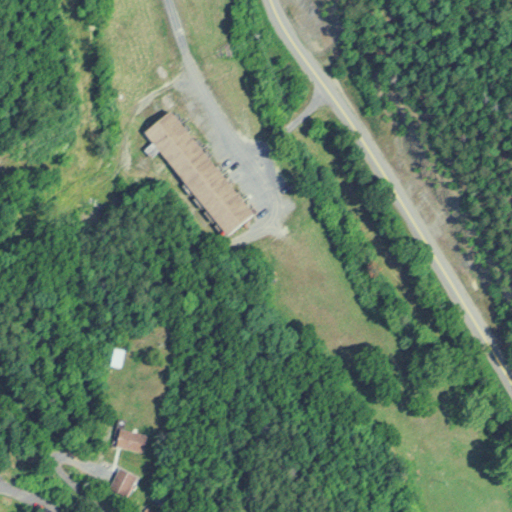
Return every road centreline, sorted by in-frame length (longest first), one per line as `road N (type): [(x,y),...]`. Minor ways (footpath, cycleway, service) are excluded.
road 1 (tertiary): [(511,375),(272,0)]
road 2 (residential): [(116,511),(0,397)]
